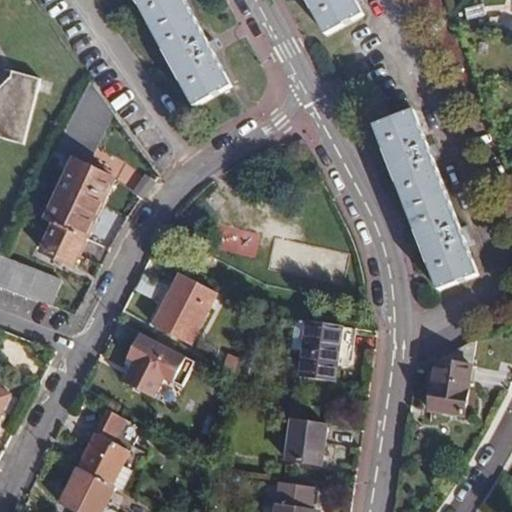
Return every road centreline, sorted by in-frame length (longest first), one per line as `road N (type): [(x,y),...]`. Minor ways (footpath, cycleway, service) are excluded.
road 1 (unclassified): [(375,511),(394,307),(364,206),(312,106)]
road 2 (unclassified): [(83,349),(141,232),(191,176),(312,106)]
road 3 (unclassified): [(0,505),(83,349)]
